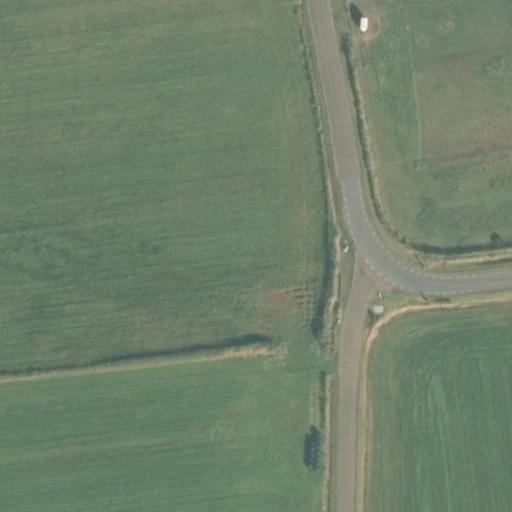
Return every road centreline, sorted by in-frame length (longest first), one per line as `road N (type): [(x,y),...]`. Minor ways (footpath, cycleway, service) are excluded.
road 1 (tertiary): [(386,270),(353,214),(318,0)]
road 2 (unclassified): [(345,511),(355,318),(365,291),(386,270)]
road 3 (tertiary): [(386,270),(429,285),(511,280)]
